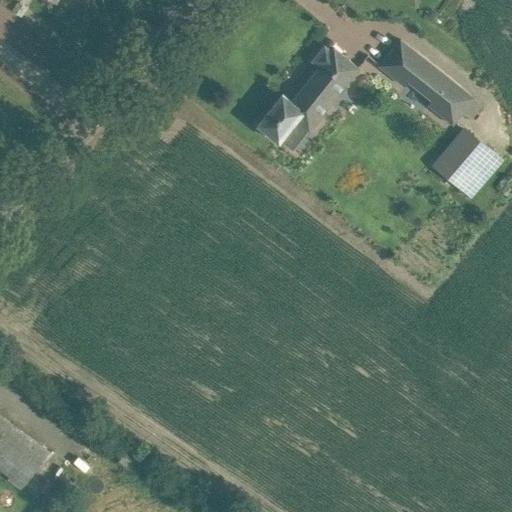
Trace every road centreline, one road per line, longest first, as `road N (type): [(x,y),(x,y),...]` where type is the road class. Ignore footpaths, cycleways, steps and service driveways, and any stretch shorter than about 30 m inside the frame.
road 1 (residential): [(0,271),(333,511)]
road 2 (unclassified): [(0,218),(197,0)]
